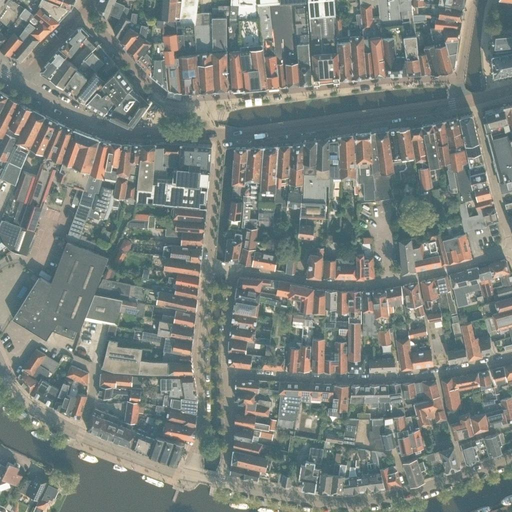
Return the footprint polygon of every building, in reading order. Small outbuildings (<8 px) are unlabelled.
[(52,28),(26,8),(25,7),(24,8),(10,0),(5,0),(3,4),(3,3),(0,7),(0,20),(4,24),(13,31),(18,35),(17,36),(21,39),(11,56),(21,62),(40,39),(52,28)] [(10,0),(24,8),(25,7),(26,8),(52,28),(59,22),(71,9),(48,0),(10,0)] [(48,0),(71,9),(75,0),(48,0)] [(115,0),(99,0),(97,8),(106,19),(109,14),(115,1),(115,0)] [(162,0),(161,8),(180,10),(180,2),(178,1),(177,0),(162,0)] [(183,93),(202,92),(195,26),(197,14),(198,0),(181,0),(180,20),(180,21),(176,21),(177,27),(183,93)] [(231,0),(231,6),(229,6),(229,12),(229,15),(230,15),(230,18),(239,18),(239,32),(245,89),(267,87),(259,16),(258,6),(270,5),(270,7),(280,5),(280,4),(279,0),(231,0)] [(308,0),(315,83),(340,80),(339,75),(335,15),(341,15),(339,0),(308,0)] [(368,77),(386,75),(379,16),(372,17),(371,5),(378,4),(377,0),(360,0),(361,6),(363,29),(368,77)] [(377,0),(378,4),(379,16),(386,75),(407,74),(409,74),(404,36),(402,23),(410,21),(409,18),(402,19),(401,11),(400,11),(412,9),(414,9),(414,4),(413,4),(412,0),(409,0),(377,0)] [(463,9),(465,0),(409,0),(426,0),(426,2),(432,2),(432,4),(463,9)] [(431,15),(436,16),(462,20),(463,9),(432,4),(432,2),(426,2),(426,0),(412,0),(413,4),(414,4),(414,9),(414,15),(416,15),(418,15),(417,5),(423,5),(423,7),(431,7),(431,15)] [(511,29),(493,31),(492,50),(494,76),(511,71),(511,0),(510,0),(511,0),(511,29)] [(115,1),(109,14),(119,18),(125,6),(115,1)] [(294,3),(280,4),(280,5),(270,7),(279,86),(300,84),(294,6),(294,3)] [(279,86),(270,7),(270,5),(258,6),(259,16),(262,38),(267,87),(279,86)] [(300,84),(312,83),(309,41),(306,5),(294,6),(300,84)] [(229,12),(229,6),(218,6),(218,8),(212,9),(213,18),(212,18),(215,91),(229,90),(227,16),(229,15),(229,12)] [(368,77),(363,29),(361,6),(356,6),(357,22),(349,22),(349,30),(350,36),(353,78),(368,77)] [(130,20),(126,18),(129,9),(125,7),(121,16),(113,30),(119,40),(130,20)] [(160,19),(165,20),(176,20),(176,18),(179,18),(180,10),(161,8),(160,19)] [(402,23),(404,36),(409,74),(420,74),(415,34),(415,32),(414,23),(412,9),(400,11),(401,11),(402,19),(409,18),(410,21),(402,23)] [(211,13),(197,14),(195,26),(202,92),(214,91),(212,25),(211,13)] [(120,41),(128,49),(131,45),(139,34),(141,25),(136,24),(138,14),(132,14),(131,20),(128,26),(130,28),(129,28),(128,28),(120,41)] [(342,36),(341,15),(335,15),(339,75),(340,80),(353,78),(350,36),(342,36)] [(128,49),(137,59),(150,42),(152,32),(147,32),(150,18),(144,16),(141,25),(139,34),(131,45),(128,49)] [(462,20),(436,16),(434,27),(444,28),(460,29),(462,20)] [(233,90),(245,89),(239,32),(239,18),(230,18),(229,42),(233,90)] [(151,75),(168,89),(164,35),(164,28),(165,20),(153,20),(152,32),(150,42),(155,36),(158,37),(152,64),(151,75)] [(165,20),(164,28),(177,27),(176,21),(180,21),(180,20),(176,20),(165,20)] [(0,48),(10,35),(13,31),(4,24),(1,28),(0,29),(0,48)] [(83,41),(89,34),(82,27),(82,26),(78,26),(78,27),(73,33),(83,41)] [(164,35),(168,89),(183,93),(177,27),(164,28),(164,35)] [(432,38),(435,46),(443,73),(452,70),(452,67),(456,66),(457,61),(455,60),(459,38),(444,38),(444,31),(444,28),(434,27),(430,27),(432,38)] [(444,28),(444,31),(444,38),(459,38),(460,29),(444,28)] [(18,35),(13,31),(10,35),(0,48),(0,49),(11,56),(21,39),(17,36),(18,35)] [(424,49),(424,47),(421,31),(415,32),(415,34),(420,74),(432,74),(424,49)] [(72,55),(83,41),(73,33),(59,48),(68,55),(69,56),(71,53),(72,55)] [(99,44),(89,34),(83,41),(92,50),(99,44)] [(155,36),(150,42),(137,59),(150,74),(152,64),(158,37),(155,36)] [(435,46),(432,38),(428,39),(430,46),(424,47),(432,74),(443,73),(435,46)] [(75,96),(97,72),(103,65),(110,57),(99,44),(92,50),(81,62),(82,63),(80,65),(81,66),(63,87),(75,96)] [(59,48),(50,60),(55,63),(56,61),(61,65),(66,59),(65,59),(68,55),(59,48)] [(97,72),(75,96),(86,103),(119,68),(110,57),(103,65),(109,72),(106,76),(107,77),(105,79),(97,72)] [(61,65),(50,78),(63,87),(81,66),(80,65),(78,68),(66,59),(61,65)] [(55,63),(50,60),(42,69),(41,69),(42,73),(50,78),(61,65),(56,61),(55,63)] [(140,95),(119,68),(86,103),(104,114),(108,115),(108,116),(130,126),(131,126),(132,125),(133,125),(148,103),(140,95)] [(0,91),(0,112),(9,96),(0,91)] [(9,96),(0,112),(0,145),(2,142),(0,141),(0,136),(2,137),(20,102),(9,96)] [(2,142),(0,145),(0,165),(3,158),(7,160),(16,140),(19,141),(33,109),(21,103),(2,142)] [(511,135),(505,106),(493,109),(485,111),(486,114),(483,116),(500,182),(502,191),(511,188),(511,139),(510,140),(509,137),(511,135)] [(0,183),(3,185),(1,190),(11,195),(16,185),(22,167),(30,148),(32,149),(45,116),(33,109),(19,141),(16,140),(7,160),(3,158),(0,165),(0,183)] [(470,176),(486,171),(472,114),(460,117),(470,176)] [(46,155),(58,122),(45,116),(32,149),(46,155)] [(489,184),(474,188),(473,189),(470,176),(460,117),(445,121),(446,126),(457,186),(457,192),(459,204),(477,199),(477,200),(492,196),(489,184)] [(445,121),(434,123),(435,128),(442,164),(448,163),(449,169),(448,169),(448,170),(450,183),(448,185),(449,190),(452,193),(457,192),(457,186),(446,126),(445,121)] [(73,129),(58,122),(46,155),(21,224),(35,229),(58,163),(60,164),(73,129)] [(435,128),(434,123),(422,126),(432,186),(434,200),(440,199),(439,189),(444,188),(441,164),(442,164),(435,128)] [(432,186),(422,126),(410,127),(416,156),(417,161),(425,160),(425,163),(422,163),(423,168),(419,169),(422,188),(432,186)] [(406,158),(416,156),(410,127),(389,130),(392,181),(401,180),(400,171),(404,170),(407,166),(406,158)] [(80,203),(85,187),(100,139),(87,134),(74,129),(58,178),(76,184),(75,186),(81,188),(80,193),(77,192),(73,202),(79,204),(80,203)] [(388,130),(371,132),(374,168),(374,182),(375,199),(375,201),(393,198),(388,130)] [(354,134),(358,183),(364,183),(364,200),(375,199),(374,182),(374,168),(371,132),(354,134)] [(358,188),(358,183),(354,134),(339,136),(341,179),(353,179),(353,186),(355,186),(355,195),(358,195),(358,188)] [(329,138),(330,138),(328,186),(329,186),(329,198),(333,198),(334,181),(341,181),(341,179),(339,136),(329,138)] [(328,186),(330,138),(317,140),(314,203),(326,203),(326,186),(328,186)] [(110,147),(111,142),(100,139),(85,187),(80,203),(79,204),(76,214),(88,219),(89,216),(92,207),(98,188),(101,189),(103,179),(104,180),(110,147)] [(305,142),(304,172),(305,172),(303,203),(314,203),(317,140),(305,142)] [(122,143),(111,142),(110,147),(104,180),(103,179),(101,189),(98,188),(92,207),(89,216),(99,219),(100,215),(108,218),(113,206),(115,196),(116,189),(106,187),(107,177),(117,178),(122,143)] [(303,184),(303,172),(304,142),(293,145),(289,176),(289,183),(290,184),(299,184),(299,189),(294,189),(294,192),(288,191),(287,199),(286,205),(286,207),(287,207),(300,208),(301,203),(303,184)] [(131,144),(122,143),(117,178),(116,189),(115,196),(113,206),(119,207),(124,208),(124,203),(131,149),(131,144)] [(164,148),(164,143),(156,144),(154,173),(167,174),(168,166),(166,166),(166,165),(163,164),(164,148)] [(180,165),(181,144),(164,143),(164,148),(163,164),(166,165),(174,165),(174,167),(176,167),(177,165),(180,165)] [(136,199),(137,186),(142,144),(131,144),(131,149),(124,203),(135,204),(135,199),(136,199)] [(176,167),(174,167),(173,179),(159,178),(159,181),(154,181),(153,188),(137,186),(136,199),(135,201),(207,208),(212,145),(181,144),(180,165),(177,165),(176,167)] [(156,144),(142,144),(137,186),(153,188),(154,181),(154,173),(156,144)] [(289,176),(288,176),(291,145),(278,146),(275,186),(283,186),(282,199),(287,199),(288,191),(289,183),(289,176)] [(286,205),(287,199),(282,199),(283,186),(275,186),(278,146),(263,147),(258,202),(258,209),(258,212),(259,212),(258,221),(259,221),(259,226),(271,226),(271,222),(273,222),(274,202),(282,203),(282,206),(281,218),(286,219),(287,207),(286,207),(286,205)] [(246,228),(243,247),(240,263),(252,265),(254,250),(256,241),(258,229),(258,227),(257,227),(257,219),(250,219),(251,209),(258,209),(258,202),(263,147),(248,148),(245,184),(244,192),(243,201),(244,201),(242,228),(246,228)] [(245,184),(247,166),(248,148),(235,148),(233,183),(232,198),(242,199),(242,192),(244,192),(245,184)] [(28,202),(37,175),(24,171),(15,197),(28,202)] [(486,171),(470,176),(473,189),(474,188),(489,184),(486,171)] [(478,212),(495,206),(492,196),(477,200),(474,201),(478,212)] [(230,211),(241,212),(242,202),(232,201),(230,211)] [(303,203),(301,203),(300,208),(301,208),(300,219),(298,237),(313,239),(315,226),(306,225),(307,219),(325,220),(326,203),(314,203),(303,203)] [(479,215),(469,217),(465,203),(459,205),(462,220),(464,232),(475,229),(488,227),(488,224),(498,220),(495,206),(478,212),(479,215)] [(173,218),(176,218),(205,220),(206,209),(175,205),(173,218)] [(13,223),(2,219),(0,224),(0,235),(10,249),(12,250),(11,250),(21,254),(21,253),(28,255),(37,231),(20,225),(24,212),(18,210),(13,223)] [(78,244),(88,219),(76,214),(67,239),(78,244)] [(163,229),(166,230),(204,232),(205,220),(176,218),(175,226),(170,226),(163,226),(163,229)] [(126,227),(148,228),(149,220),(133,219),(128,222),(126,227)] [(436,239),(441,266),(448,264),(442,237),(439,228),(427,231),(429,241),(436,239)] [(112,233),(104,230),(101,237),(109,240),(112,233)] [(204,232),(166,230),(165,236),(181,237),(181,244),(203,246),(204,232)] [(241,241),(241,234),(235,233),(234,240),(227,239),(225,261),(238,262),(241,241)] [(456,249),(459,261),(470,259),(471,256),(466,234),(450,238),(452,249),(455,248),(456,250),(456,249)] [(452,249),(450,238),(449,235),(442,237),(448,264),(459,261),(456,249),(456,250),(455,248),(452,249)] [(417,271),(412,245),(411,238),(403,239),(403,237),(400,237),(399,240),(402,274),(417,271)] [(128,240),(124,239),(119,250),(127,251),(130,248),(131,244),(128,240)] [(421,243),(412,245),(417,271),(441,266),(436,239),(429,241),(421,243)] [(109,256),(68,241),(52,283),(40,275),(13,318),(47,339),(53,330),(74,338),(77,330),(80,331),(90,302),(99,282),(109,256)] [(265,242),(256,241),(254,250),(252,265),(253,265),(275,270),(277,256),(261,252),(261,247),(264,247),(265,242)] [(201,261),(203,248),(173,245),(164,246),(163,256),(201,261)] [(296,255),(295,260),(294,274),(307,277),(321,278),(323,248),(317,248),(317,255),(310,255),(310,257),(296,255)] [(126,254),(120,251),(110,266),(117,270),(126,254)] [(365,279),(375,278),(374,258),(364,259),(364,255),(356,255),(357,266),(357,279),(365,279)] [(200,275),(201,262),(166,258),(165,269),(200,275)] [(294,274),(295,260),(285,258),(284,272),(294,274)] [(337,260),(336,265),(335,265),(335,279),(357,279),(357,266),(349,265),(349,259),(337,259),(337,260)] [(336,265),(337,260),(325,260),(324,278),(335,279),(335,265),(336,265)] [(495,276),(509,272),(506,261),(504,260),(489,264),(490,266),(478,269),(480,278),(479,283),(480,289),(482,296),(493,293),(491,283),(490,277),(495,276)] [(480,278),(478,269),(478,267),(466,270),(466,271),(450,275),(457,307),(468,304),(465,292),(480,289),(479,283),(480,278)] [(109,269),(104,279),(112,280),(115,271),(109,269)] [(511,271),(509,272),(495,276),(490,277),(491,283),(502,280),(503,285),(511,282),(511,271)] [(177,283),(198,288),(199,277),(178,273),(177,278),(169,277),(168,282),(177,284),(177,283)] [(435,279),(437,294),(445,292),(451,314),(455,313),(453,305),(452,305),(451,301),(452,300),(447,276),(435,279)] [(277,294),(283,295),(285,282),(279,281),(239,277),(238,286),(261,291),(260,291),(261,285),(270,287),(278,288),(277,294)] [(112,326),(115,327),(120,327),(124,304),(139,307),(138,315),(143,316),(145,304),(128,301),(131,285),(112,280),(104,279),(93,296),(84,320),(102,324),(102,322),(113,324),(112,326)] [(438,298),(437,294),(435,279),(421,282),(426,308),(432,307),(431,299),(438,298)] [(285,282),(283,295),(289,297),(291,283),(285,282)] [(424,315),(422,305),(418,282),(404,286),(405,291),(408,307),(415,306),(417,317),(424,315)] [(511,282),(503,285),(497,287),(499,294),(494,296),(495,298),(511,293),(511,282)] [(197,298),(198,288),(177,283),(177,284),(176,289),(157,286),(157,290),(197,298)] [(314,312),(315,288),(291,283),(289,297),(302,300),(300,311),(310,311),(314,312)] [(196,311),(197,298),(157,290),(156,290),(151,289),(141,287),(134,285),(131,296),(133,298),(135,299),(145,301),(147,296),(148,296),(149,294),(159,296),(157,303),(196,311)] [(236,297),(259,302),(280,306),(281,301),(272,299),(260,296),(261,291),(238,286),(236,297)] [(401,286),(386,289),(389,312),(394,311),(393,305),(403,303),(401,286)] [(326,308),(325,290),(315,288),(314,312),(326,312),(326,308)] [(377,329),(386,329),(384,315),(389,315),(389,312),(386,289),(373,291),(377,329)] [(337,291),(325,290),(326,308),(336,309),(337,291)] [(336,309),(337,312),(347,313),(347,315),(349,315),(349,314),(349,310),(349,291),(337,291),(336,309)] [(349,322),(361,322),(361,316),(360,291),(349,291),(349,310),(355,310),(355,317),(349,317),(349,322)] [(377,329),(373,291),(362,292),(364,334),(377,334),(377,330),(377,329)] [(484,304),(480,305),(484,318),(511,309),(511,296),(495,301),(484,304)] [(236,297),(234,311),(257,315),(257,313),(259,302),(236,297)] [(499,328),(511,324),(511,309),(484,318),(489,331),(499,328)] [(162,320),(195,327),(196,314),(176,310),(175,317),(163,315),(162,320)] [(257,317),(233,313),(232,324),(256,328),(257,320),(257,317)] [(442,319),(440,313),(427,316),(428,322),(442,319)] [(303,326),(304,315),(293,314),(293,321),(292,327),(303,328),(303,326)] [(310,316),(304,315),(303,326),(312,326),(312,322),(311,322),(312,316),(310,316)] [(467,360),(458,322),(457,316),(452,317),(454,323),(452,324),(458,349),(448,351),(450,363),(467,360)] [(195,327),(162,320),(162,321),(160,320),(158,334),(193,341),(195,327)] [(350,322),(349,371),(364,372),(365,359),(360,359),(361,322),(350,322)] [(490,337),(478,340),(477,337),(474,338),(471,322),(462,325),(469,359),(495,353),(490,337)] [(270,345),(270,344),(270,339),(258,338),(258,339),(254,338),(256,328),(232,324),(230,338),(256,343),(267,345),(270,345)] [(511,324),(499,328),(501,333),(510,330),(511,337),(511,336),(511,324)] [(114,337),(115,327),(112,326),(109,326),(107,336),(114,337)] [(427,334),(426,327),(408,330),(410,338),(427,334)] [(389,329),(377,330),(377,334),(378,344),(391,343),(389,329)] [(191,355),(193,341),(158,334),(143,332),(142,340),(149,341),(149,340),(165,343),(163,359),(192,360),(191,355)] [(313,346),(312,346),(306,346),(306,335),(302,335),(299,370),(309,370),(310,357),(313,357),(313,346)] [(256,343),(230,338),(229,351),(245,353),(247,342),(256,343)] [(313,346),(313,357),(312,371),(324,371),(324,355),(324,339),(313,339),(312,346),(313,346)] [(398,349),(410,348),(409,339),(397,340),(398,349)] [(192,362),(192,360),(163,359),(163,362),(153,361),(141,360),(141,357),(142,348),(117,346),(118,342),(109,340),(103,367),(114,371),(154,374),(194,374),(192,362)] [(346,342),(335,342),(335,359),(329,359),(329,355),(324,355),(324,371),(347,371),(346,342)] [(290,347),(289,356),(288,370),(298,370),(300,357),(301,343),(297,343),(296,348),(290,347)] [(411,353),(412,358),(414,369),(434,366),(431,350),(418,352),(417,344),(411,344),(412,353),(411,353)] [(267,345),(266,350),(268,350),(268,355),(274,356),(276,346),(270,345),(267,345)] [(370,348),(371,360),(379,360),(378,347),(370,348)] [(412,358),(411,353),(410,348),(398,349),(400,360),(412,358)] [(36,349),(29,360),(39,366),(40,365),(40,364),(46,355),(36,349)] [(252,360),(260,361),(262,362),(262,364),(263,356),(262,356),(229,352),(229,366),(250,368),(252,360)] [(44,367),(50,358),(46,355),(40,364),(44,367)] [(263,356),(262,364),(261,369),(284,370),(284,357),(263,356)] [(49,370),(54,360),(50,358),(44,367),(49,370)] [(401,370),(414,369),(412,358),(400,360),(401,370)] [(394,359),(379,360),(371,360),(370,360),(370,372),(396,371),(394,359)] [(50,372),(40,365),(39,366),(29,360),(23,369),(33,375),(36,371),(40,373),(47,376),(50,372)] [(59,363),(54,360),(49,370),(53,373),(59,363)] [(78,381),(83,370),(71,365),(66,376),(78,381)] [(508,381),(507,380),(504,367),(492,370),(496,384),(508,381)] [(16,379),(30,393),(38,382),(35,380),(40,373),(36,371),(33,375),(32,376),(23,369),(16,379)] [(89,373),(83,370),(78,381),(88,385),(89,373)] [(481,384),(480,384),(480,386),(481,386),(482,390),(492,388),(491,384),(492,383),(488,370),(478,373),(481,384)] [(453,389),(458,388),(466,387),(480,384),(481,384),(478,373),(464,376),(451,378),(453,389)] [(101,374),(100,386),(116,387),(116,385),(122,385),(132,386),(132,382),(139,383),(140,377),(133,376),(101,374)] [(171,395),(198,398),(194,377),(161,377),(161,389),(161,393),(171,395)] [(442,380),(448,411),(458,408),(458,409),(462,408),(458,388),(453,389),(451,378),(442,380)] [(38,382),(30,393),(43,401),(52,386),(41,379),(39,383),(38,382)] [(54,407),(70,416),(70,415),(76,396),(78,392),(78,391),(71,388),(73,382),(65,379),(60,391),(58,395),(65,397),(63,403),(56,401),(54,407)] [(255,391),(255,392),(269,393),(269,394),(279,395),(281,395),(278,418),(297,420),(298,411),(299,411),(300,399),(301,399),(302,383),(280,382),(280,391),(269,390),(269,389),(258,387),(259,381),(236,379),(236,389),(255,391)] [(446,420),(436,380),(422,382),(425,396),(423,396),(423,400),(413,403),(420,427),(429,424),(428,418),(435,417),(436,422),(446,420)] [(313,384),(302,383),(301,399),(311,400),(313,384)] [(415,396),(414,383),(402,384),(405,397),(415,396)] [(323,384),(313,384),(311,400),(322,401),(323,384)] [(322,401),(331,401),(332,401),(334,385),(323,384),(322,401)] [(390,407),(390,417),(405,415),(404,408),(397,409),(396,401),(402,400),(400,384),(390,385),(392,402),(389,402),(390,407)] [(334,401),(332,401),(331,401),(331,405),(333,405),(332,409),(329,408),(328,416),(342,417),(342,411),(347,411),(349,385),(336,385),(334,401)] [(365,401),(365,385),(352,385),(351,401),(365,401)] [(379,407),(379,401),(378,401),(379,385),(370,385),(365,385),(365,401),(371,401),(371,407),(379,407)] [(390,417),(390,407),(389,402),(388,385),(379,385),(378,401),(379,401),(385,401),(386,403),(384,403),(386,415),(384,415),(384,418),(390,417)] [(43,401),(54,407),(56,401),(58,395),(60,391),(52,386),(43,401)] [(116,387),(100,386),(98,397),(112,399),(117,394),(129,395),(128,401),(140,403),(140,400),(142,389),(122,387),(116,387)] [(254,399),(255,392),(255,391),(236,389),(236,400),(240,400),(240,403),(243,403),(242,412),(269,415),(271,401),(254,399)] [(78,392),(76,396),(70,416),(80,420),(87,396),(78,392)] [(197,398),(198,398),(171,395),(161,393),(150,392),(149,396),(164,399),(163,405),(197,412),(197,398)] [(508,423),(511,421),(511,399),(511,397),(501,400),(502,403),(508,423)] [(508,423),(502,403),(496,405),(495,400),(484,402),(486,413),(488,428),(508,423)] [(128,401),(125,422),(137,423),(140,403),(128,401)] [(166,421),(196,428),(197,414),(157,407),(156,411),(162,412),(165,413),(165,411),(168,412),(166,421)] [(87,429),(98,434),(106,413),(95,408),(93,414),(87,429)] [(455,438),(464,436),(475,432),(472,416),(471,417),(470,413),(460,416),(458,409),(458,408),(448,411),(451,423),(455,438)] [(110,439),(118,419),(106,413),(98,434),(110,439)] [(476,415),(472,416),(475,432),(488,428),(486,413),(476,415)] [(235,424),(264,429),(267,430),(268,424),(255,422),(256,416),(235,414),(235,424)] [(395,446),(392,432),(399,430),(400,436),(399,437),(402,454),(412,451),(409,432),(406,417),(405,415),(390,417),(384,418),(384,425),(385,431),(381,431),(382,438),(382,444),(376,444),(375,447),(384,448),(385,449),(395,446)] [(409,432),(412,451),(423,448),(419,430),(414,431),(411,416),(406,417),(409,432)] [(155,429),(157,419),(147,417),(146,422),(150,424),(149,427),(155,429)] [(125,423),(119,420),(118,419),(110,439),(121,443),(128,425),(125,423)] [(157,419),(155,429),(154,433),(157,434),(175,438),(175,436),(195,440),(196,428),(166,421),(157,419)] [(294,422),(279,419),(279,426),(293,428),(294,422)] [(268,424),(267,430),(273,431),(275,432),(276,421),(270,420),(270,424),(268,424)] [(121,443),(131,447),(136,431),(131,429),(133,427),(125,423),(128,425),(121,443)] [(235,426),(234,437),(252,442),(253,435),(259,436),(260,431),(235,426)] [(136,431),(131,447),(149,454),(156,436),(157,434),(154,433),(155,429),(149,427),(147,432),(138,429),(136,431)] [(274,432),(261,429),(260,436),(272,439),(274,432)] [(484,438),(486,444),(489,455),(492,454),(494,455),(500,453),(501,451),(499,445),(501,445),(498,434),(484,438)] [(149,454),(158,458),(166,439),(156,436),(149,454)] [(356,438),(345,436),(344,443),(355,444),(356,438)] [(260,444),(252,442),(234,437),(234,450),(260,455),(261,449),(262,443),(261,443),(260,444)] [(477,447),(486,444),(484,438),(461,445),(466,463),(468,464),(473,463),(475,460),(478,459),(476,451),(477,450),(477,447)] [(166,439),(158,458),(168,461),(175,441),(166,439)] [(175,441),(168,461),(177,465),(185,444),(175,441)] [(309,461),(307,461),(306,467),(300,467),(298,480),(303,481),(302,489),(315,491),(317,478),(320,478),(320,472),(321,469),(322,469),(322,464),(321,464),(324,449),(311,447),(309,461)] [(460,467),(454,447),(441,451),(426,455),(428,462),(434,460),(435,461),(441,458),(446,472),(460,467)] [(361,459),(367,459),(366,450),(359,449),(361,459)] [(234,450),(232,463),(270,471),(272,459),(269,458),(260,456),(260,455),(234,450)] [(379,466),(376,452),(372,451),(373,460),(374,469),(368,470),(369,474),(372,490),(374,490),(375,491),(377,490),(379,489),(384,488),(380,469),(379,466)] [(384,454),(376,452),(379,466),(384,465),(382,458),(387,457),(388,456),(384,454)] [(345,476),(346,466),(340,465),(341,462),(340,462),(341,454),(336,453),(335,461),(331,488),(330,493),(343,494),(345,476)] [(418,462),(417,458),(403,462),(411,485),(424,480),(421,471),(426,469),(423,461),(418,462)] [(355,470),(356,475),(359,492),(366,491),(368,492),(370,491),(371,490),(372,490),(369,474),(363,475),(362,471),(360,472),(359,460),(356,460),(355,470)] [(318,491),(330,493),(331,488),(335,461),(331,461),(330,466),(328,466),(327,474),(320,472),(320,478),(318,491)] [(18,468),(8,463),(5,468),(0,465),(0,484),(8,482),(17,486),(21,476),(15,473),(18,468)] [(270,471),(232,463),(230,474),(258,480),(259,476),(269,478),(271,472),(270,472),(270,471)] [(395,465),(380,469),(384,488),(393,487),(393,486),(401,485),(395,465)] [(345,476),(343,494),(354,492),(355,493),(357,493),(358,492),(359,492),(356,475),(347,477),(347,475),(349,474),(350,467),(347,466),(346,466),(345,476)] [(290,486),(292,477),(280,474),(277,484),(290,486)] [(31,485),(26,495),(38,501),(47,481),(36,476),(31,485)] [(38,501),(32,511),(41,511),(47,500),(51,502),(59,487),(47,481),(38,501)]
